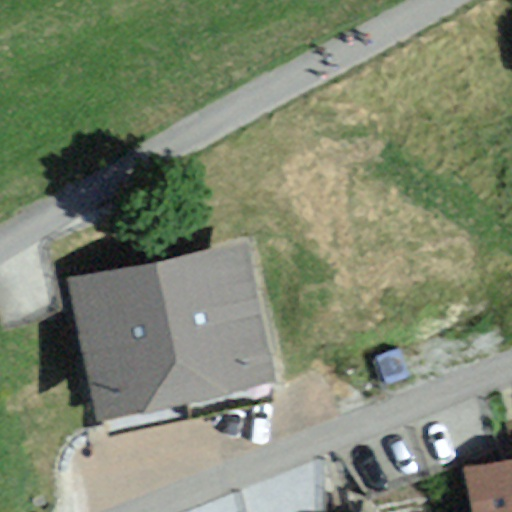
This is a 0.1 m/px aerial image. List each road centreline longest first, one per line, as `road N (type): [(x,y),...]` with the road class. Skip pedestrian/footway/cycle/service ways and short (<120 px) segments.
road 1 (residential): [(0,246),(441,0)]
road 2 (residential): [(511,360),(144,511)]
